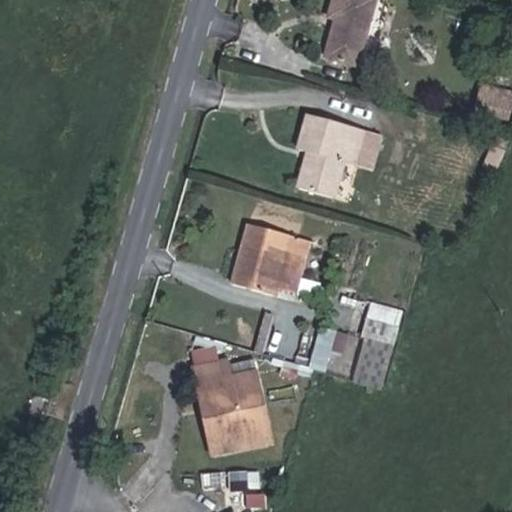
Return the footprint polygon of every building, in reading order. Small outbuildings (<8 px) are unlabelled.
[(378,12),(349,0),(337,0),(329,27),(336,29),(324,67),(357,78),(378,12)] [(483,106),(476,104),(465,132),(473,135),(483,106)] [(511,116),(483,106),(473,135),(501,145),(511,116)] [(286,193),(334,210),(346,176),(357,146),(301,125),(289,154),(299,158),(286,193)] [(372,151),(357,146),(346,176),(360,181),(372,151)] [(501,163),(489,158),(475,190),(486,194),(501,163)] [(217,290),(268,307),(285,246),(238,230),(217,290)] [(367,404),(391,327),(359,318),(349,351),(352,352),(339,394),(367,404)] [(349,351),(324,343),(311,384),(339,394),(352,352),(349,351)] [(192,455),(208,453),(198,402),(189,403),(187,382),(217,376),(212,354),(173,362),(192,455)] [(198,402),(208,453),(256,443),(243,372),(217,376),(187,382),(189,403),(198,402)] [(30,403),(51,410),(57,388),(37,383),(30,403)]
